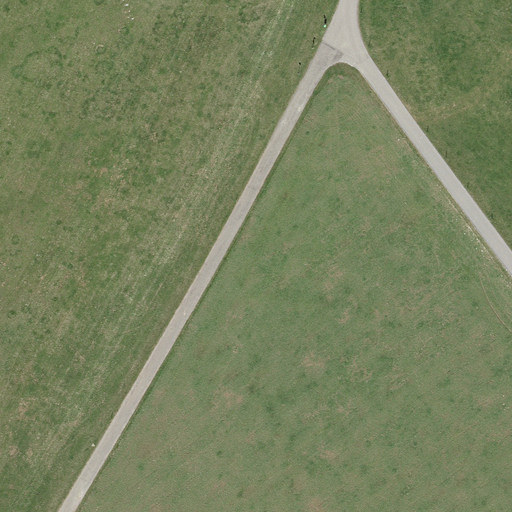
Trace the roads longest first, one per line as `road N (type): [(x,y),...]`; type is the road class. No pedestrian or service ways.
road 1 (track): [(340,22),(65,511)]
road 2 (track): [(511,262),(340,22)]
